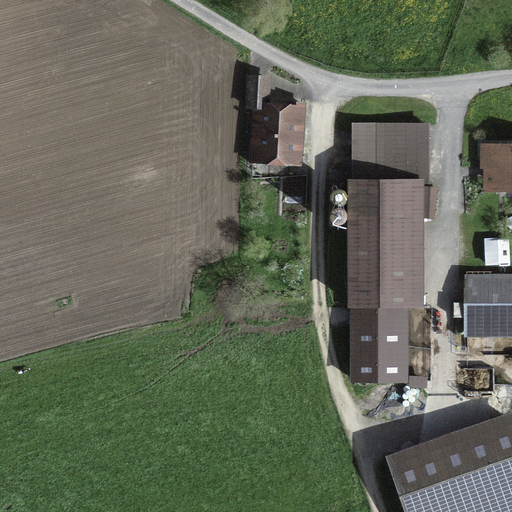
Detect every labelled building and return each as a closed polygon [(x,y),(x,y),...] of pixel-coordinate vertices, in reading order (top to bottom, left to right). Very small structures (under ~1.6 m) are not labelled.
[(252,157),(261,158),(298,160),(300,104),(290,104),(290,109),(265,109),(266,80),(246,80),(245,108),(253,109),(251,157),(251,165),(252,165),(252,157)] [(349,178),(424,177),(423,124),(348,125),(349,178)] [(511,189),(511,147),(481,147),(481,161),(501,161),(501,168),(501,171),(501,190),(511,189)] [(338,199),(341,198),(344,197),(345,195),(347,192),(347,190),(346,187),(345,185),(343,183),(340,182),(337,181),(334,182),(332,184),(330,187),(330,189),(330,192),(331,195),(333,197),(336,198),(338,199)] [(351,183),(351,305),(405,305),(405,228),(418,228),(418,183),(351,183)] [(338,216),(341,216),(343,215),(345,213),(346,210),(346,207),(346,205),(344,202),(342,201),(340,199),(337,199),(334,200),(331,202),(330,204),(329,207),(329,210),(331,213),(333,215),(335,216),(338,216)] [(511,282),(465,283),(465,334),(511,333),(511,282)] [(348,383),(404,383),(403,308),(348,308),(348,383)] [(382,472),(395,511),(511,511),(511,459),(501,429),(382,472)]
